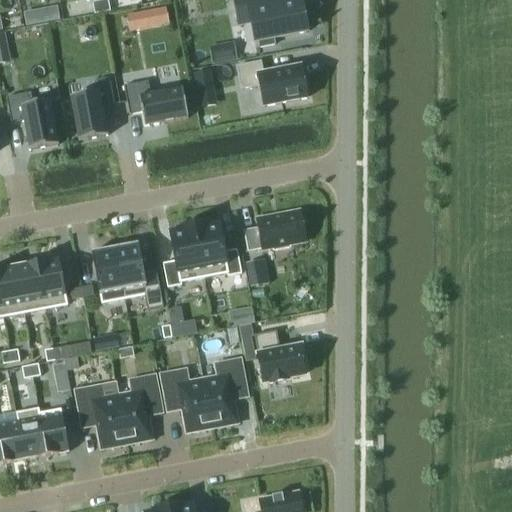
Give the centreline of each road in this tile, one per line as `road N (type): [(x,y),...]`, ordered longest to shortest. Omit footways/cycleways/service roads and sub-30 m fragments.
road 1 (residential): [(348,162),(0,227)]
road 2 (residential): [(345,443),(0,506)]
road 3 (residential): [(345,443),(348,162)]
road 4 (residential): [(348,162),(347,0)]
